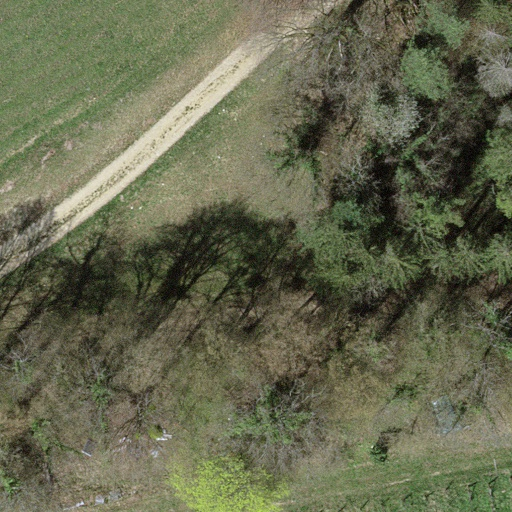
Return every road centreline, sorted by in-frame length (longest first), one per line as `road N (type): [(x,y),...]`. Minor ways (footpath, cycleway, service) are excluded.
road 1 (track): [(0,304),(105,291),(314,290),(511,266)]
road 2 (track): [(0,270),(62,233),(325,0)]
road 3 (track): [(200,511),(511,453)]
